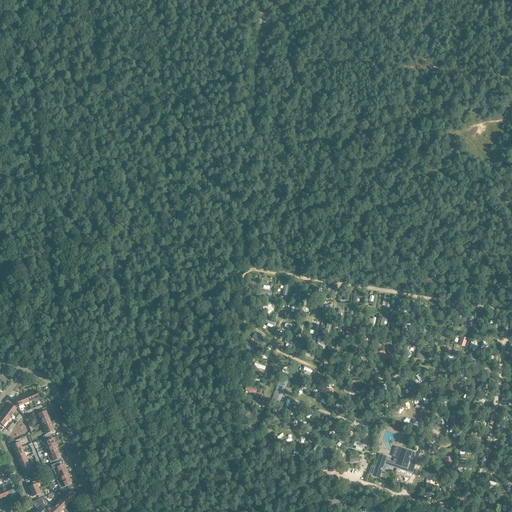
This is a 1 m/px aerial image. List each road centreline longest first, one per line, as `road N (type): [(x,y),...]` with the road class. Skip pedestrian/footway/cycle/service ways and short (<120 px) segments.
road 1 (track): [(511,311),(248,271),(234,421),(257,447),(318,473)]
road 2 (residential): [(91,511),(64,405),(25,369)]
